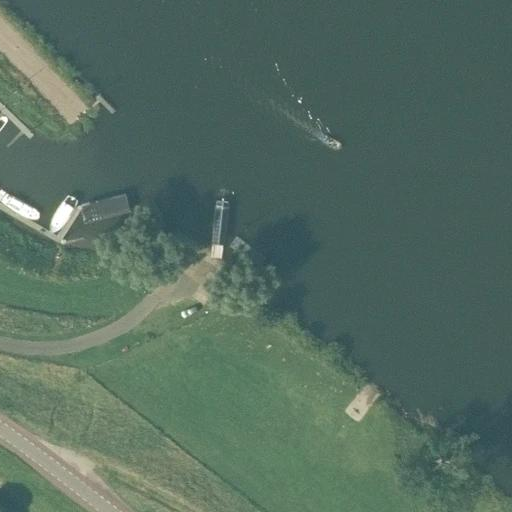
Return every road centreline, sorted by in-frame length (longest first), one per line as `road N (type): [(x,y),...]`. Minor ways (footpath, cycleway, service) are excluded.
road 1 (unclassified): [(201,249),(164,291),(93,339),(42,347),(0,340)]
road 2 (track): [(54,468),(77,462),(185,511)]
road 3 (unclassified): [(110,511),(0,430)]
